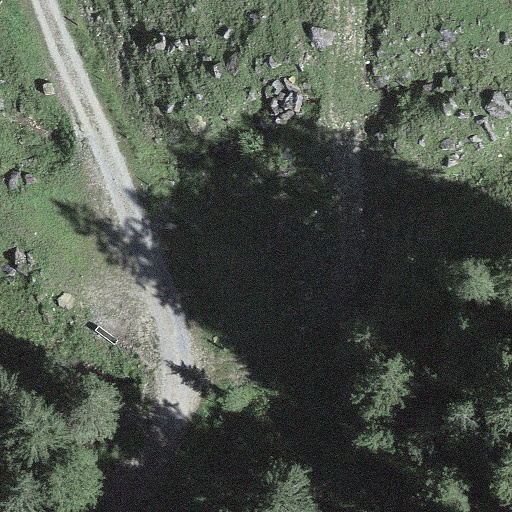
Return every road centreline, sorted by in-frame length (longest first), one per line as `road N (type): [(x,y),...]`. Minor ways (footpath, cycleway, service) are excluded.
road 1 (track): [(54,0),(172,318),(174,415),(128,511)]
road 2 (track): [(175,371),(296,321),(322,291),(349,0)]
